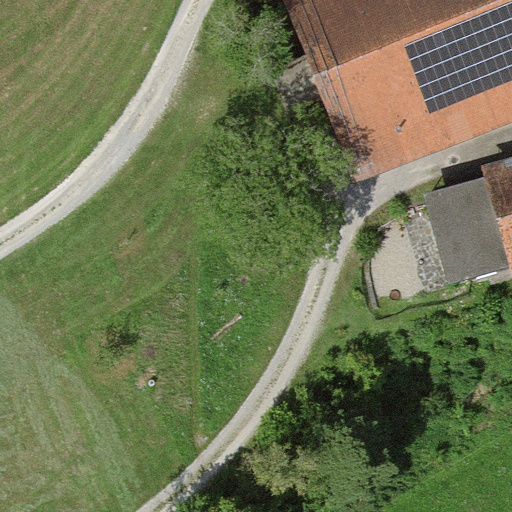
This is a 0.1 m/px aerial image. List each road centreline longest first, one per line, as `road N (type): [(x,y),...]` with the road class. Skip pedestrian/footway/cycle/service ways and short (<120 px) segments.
road 1 (track): [(511,128),(376,186),(358,202),(305,332),(255,419),(169,511)]
road 2 (track): [(0,244),(102,172),(142,124),(207,0)]
